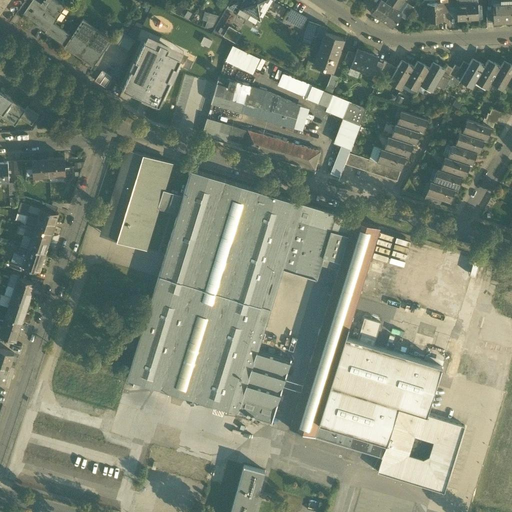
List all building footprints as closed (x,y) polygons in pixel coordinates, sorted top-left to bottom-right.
[(16,13),(22,17),(23,15),(23,14),(29,4),(30,4),(25,0),(16,13)] [(44,32),(64,46),(71,36),(53,24),(66,4),(60,0),(45,0),(48,2),(45,6),(35,0),(32,0),(30,4),(29,4),(23,14),(23,15),(46,30),(44,32)] [(230,0),(226,7),(232,11),(235,7),(239,9),(241,6),(244,0),(230,0)] [(244,0),(241,6),(251,12),(259,17),(260,17),(269,0),(244,0)] [(381,20),(391,6),(386,2),(382,0),(379,0),(370,13),(381,20)] [(395,0),(391,6),(397,10),(404,0),(403,0),(395,0)] [(401,12),(407,2),(404,0),(397,10),(401,12)] [(456,0),(457,6),(457,19),(478,18),(478,15),(482,15),(482,9),(479,9),(479,3),(477,3),(477,2),(467,2),(466,0),(456,0)] [(400,16),(405,19),(413,6),(407,2),(401,12),(402,13),(400,16)] [(277,3),(270,11),(276,15),(282,7),(277,3)] [(426,4),(427,22),(443,21),(442,13),(442,3),(426,4)] [(494,22),(494,23),(511,21),(511,3),(500,5),(493,5),(493,10),(494,22)] [(177,4),(173,11),(179,15),(184,8),(177,4)] [(165,5),(162,10),(169,14),(171,8),(165,5)] [(247,19),(251,12),(241,6),(239,9),(237,13),(247,19)] [(401,12),(397,10),(391,6),(381,20),(392,27),(400,16),(402,13),(401,12)] [(448,6),(449,12),(454,19),(457,19),(457,6),(448,6)] [(284,19),(301,29),(307,18),(290,9),(284,19)] [(207,21),(205,27),(207,28),(212,27),(219,16),(205,12),(202,20),(207,21)] [(255,24),(259,17),(251,12),(247,19),(255,24)] [(64,47),(92,67),(111,39),(83,19),(71,36),(64,46),(64,47)] [(317,36),(320,25),(309,21),(303,38),(314,42),(316,36),(317,36)] [(127,36),(135,39),(142,25),(136,22),(133,29),(131,28),(127,36)] [(317,36),(323,38),(325,32),(326,33),(328,28),(320,25),(317,36)] [(224,36),(234,41),(238,34),(228,28),(224,36)] [(113,41),(128,51),(135,41),(120,31),(113,41)] [(314,65),(332,71),(343,38),(326,33),(325,32),(323,38),(314,65)] [(184,52),(148,35),(144,42),(158,49),(160,44),(169,48),(167,53),(180,59),(184,52)] [(204,36),(200,43),(209,47),(212,40),(204,36)] [(131,71),(122,89),(143,99),(158,106),(159,106),(170,81),(168,80),(173,67),(176,69),(180,59),(167,53),(169,48),(160,44),(158,49),(144,42),(135,61),(138,63),(134,72),(131,70),(131,71)] [(260,58),(232,45),(225,61),(252,74),(260,58)] [(351,65),(361,69),(371,73),(371,72),(376,61),(378,56),(358,49),(356,54),(351,65)] [(344,62),(351,65),(356,54),(348,51),(344,62)] [(475,81),(477,79),(485,65),(479,61),(478,63),(472,59),(469,64),(463,74),(461,78),(473,85),(475,81)] [(384,60),(383,64),(380,72),(385,75),(391,64),(384,60)] [(404,83),(406,80),(414,66),(408,63),(407,64),(401,60),(397,68),(391,78),(390,79),(402,86),(404,83)] [(488,60),(485,65),(477,79),(489,86),(491,83),(492,80),(500,66),(494,62),(493,64),(488,60)] [(134,61),(129,70),(131,71),(131,70),(134,72),(138,63),(135,61),(134,61)] [(417,61),(414,66),(406,80),(418,87),(420,84),(421,81),(429,67),(424,64),(423,65),(417,61)] [(463,61),(460,67),(457,71),(458,72),(463,74),(469,64),(463,61)] [(503,61),(500,66),(492,80),(504,87),(506,84),(507,82),(511,74),(511,64),(510,64),(509,65),(503,61)] [(379,75),(380,72),(383,64),(377,62),(373,73),(379,75)] [(432,63),(429,67),(421,81),(427,85),(426,87),(432,91),(436,85),(436,84),(442,75),(445,68),(439,65),(438,66),(432,63)] [(397,68),(391,64),(385,75),(391,78),(397,68)] [(454,64),(452,68),(449,75),(451,76),(454,78),(458,72),(457,71),(460,67),(454,64)] [(358,76),(361,69),(351,65),(348,72),(349,74),(356,77),(358,76)] [(448,82),(451,76),(449,75),(452,68),(447,65),(445,68),(442,75),(447,78),(446,81),(448,82)] [(172,82),(178,69),(176,69),(173,67),(168,80),(170,81),(172,82)] [(102,70),(95,80),(100,84),(107,74),(102,70)] [(451,76),(448,82),(447,83),(455,88),(459,80),(461,78),(463,74),(458,72),(454,78),(451,76)] [(308,98),(313,85),(283,73),(278,85),(308,98)] [(105,87),(111,77),(107,74),(100,84),(105,87)] [(327,86),(334,88),(338,76),(331,74),(327,86)] [(447,78),(442,75),(436,84),(441,87),(443,86),(446,81),(447,78)] [(211,103),(258,117),(266,90),(259,89),(229,80),(219,77),(211,103)] [(472,87),(473,85),(461,78),(459,80),(472,87)] [(402,87),(402,86),(390,79),(389,81),(401,89),(402,87)] [(487,88),(489,86),(477,79),(475,81),(487,88)] [(416,90),(418,87),(406,80),(404,83),(416,90)] [(503,90),(504,87),(492,80),(491,83),(503,90)] [(444,89),(447,83),(448,82),(446,81),(443,86),(441,87),(436,84),(436,85),(444,89)] [(414,94),(416,90),(404,83),(402,86),(402,87),(414,94)] [(418,87),(416,90),(422,94),(426,87),(420,84),(418,87)] [(308,98),(319,102),(323,90),(313,85),(308,98)] [(300,106),(266,90),(258,117),(293,127),(300,106)] [(333,94),(323,90),(319,102),(328,106),(333,94)] [(0,112),(3,114),(12,101),(12,100),(0,92),(0,112)] [(351,101),(333,94),(328,106),(327,110),(344,117),(345,117),(351,101)] [(143,99),(141,102),(157,109),(158,106),(143,99)] [(462,104),(455,100),(451,106),(458,110),(462,104)] [(25,110),(12,101),(3,114),(0,112),(0,115),(15,125),(20,118),(25,110)] [(366,108),(351,101),(345,117),(344,117),(335,142),(341,144),(351,148),(359,126),(366,108)] [(20,118),(31,125),(39,114),(27,106),(25,110),(20,118)] [(309,108),(300,106),(293,127),(303,130),(309,108)] [(491,108),(489,114),(499,117),(501,118),(503,112),(492,108),(491,108)] [(404,111),(400,125),(420,132),(422,132),(424,126),(425,126),(428,119),(404,111)] [(497,123),(499,117),(489,114),(488,113),(486,119),(496,122),(497,123)] [(207,118),(206,121),(247,132),(247,130),(207,118)] [(494,129),(496,122),(486,119),(485,119),(484,118),(482,124),(492,127),(492,128),(494,129)] [(470,120),(465,134),(484,140),(486,140),(488,134),(489,135),(492,128),(492,127),(482,124),(470,120)] [(202,135),(242,148),(247,132),(206,121),(202,135)] [(418,139),(420,132),(400,125),(398,124),(394,138),(413,144),(415,144),(417,138),(418,139)] [(247,130),(247,132),(242,148),(294,163),(315,169),(320,151),(300,145),(247,130)] [(482,147),(484,140),(465,134),(463,133),(458,146),(477,152),(479,153),(481,147),(482,147)] [(411,152),(413,144),(394,138),(391,137),(387,150),(406,156),(407,157),(409,151),(411,152)] [(443,155),(451,157),(455,146),(447,143),(443,155)] [(340,177),(351,148),(341,144),(330,174),(340,177)] [(362,147),(355,144),(352,152),(359,154),(362,147)] [(475,159),(477,152),(458,146),(455,145),(455,146),(451,157),(451,158),(470,164),(471,165),(473,159),(475,159)] [(373,146),(369,159),(372,160),(378,162),(380,163),(384,149),(373,146)] [(403,164),(406,156),(387,150),(384,149),(380,163),(383,164),(389,166),(395,168),(400,169),(402,164),(403,164)] [(158,207),(177,213),(182,196),(163,190),(172,163),(127,150),(101,235),(146,248),(158,207)] [(345,164),(351,166),(355,155),(349,153),(345,164)] [(351,166),(357,168),(361,156),(355,155),(351,166)] [(357,168),(363,170),(366,158),(361,156),(357,168)] [(467,172),(470,164),(451,158),(448,157),(443,171),(462,177),(464,177),(466,171),(467,172)] [(49,176),(64,175),(64,167),(63,158),(48,159),(49,176)] [(363,170),(368,172),(372,160),(369,159),(366,158),(363,170)] [(34,177),(49,176),(48,159),(32,160),(32,168),(33,177),(34,177)] [(368,172),(374,174),(378,162),(372,160),(368,172)] [(374,174),(380,175),(383,164),(380,163),(378,162),(374,174)] [(380,175),(385,177),(389,166),(383,164),(380,175)] [(72,166),(64,167),(64,175),(64,176),(73,176),(72,166)] [(385,177),(391,179),(395,168),(389,166),(385,177)] [(34,179),(34,177),(33,177),(32,168),(24,168),(25,179),(34,179)] [(400,169),(395,168),(391,179),(397,181),(401,170),(400,169)] [(429,180),(436,182),(440,170),(433,168),(429,180)] [(127,378),(161,388),(224,180),(191,169),(182,196),(177,213),(127,378)] [(460,184),(462,177),(443,171),(441,170),(440,170),(436,182),(436,183),(455,189),(457,190),(459,184),(460,184)] [(161,388),(237,412),(261,333),(281,268),(301,203),(224,180),(161,388)] [(453,196),(455,189),(436,183),(433,182),(429,196),(441,200),(450,203),(451,202),(449,202),(451,196),(453,196)] [(424,200),(440,205),(441,200),(429,196),(426,195),(424,200)] [(53,199),(51,205),(57,207),(60,208),(62,202),(53,199)] [(38,218),(42,208),(20,201),(17,212),(28,215),(38,218)] [(353,218),(301,203),(281,268),(316,278),(316,279),(317,279),(321,264),(331,231),(348,236),(338,269),(289,428),(315,436),(346,336),(379,226),(353,218)] [(56,212),(57,207),(51,205),(47,204),(45,209),(56,212)] [(42,208),(38,218),(54,223),(58,213),(56,212),(45,209),(42,208)] [(28,215),(17,212),(15,219),(20,220),(25,225),(27,220),(28,215)] [(27,220),(36,223),(38,218),(28,215),(27,220)] [(36,223),(35,228),(51,233),(54,223),(38,218),(36,223)] [(16,232),(23,234),(25,229),(25,228),(18,225),(16,232)] [(33,232),(32,237),(48,242),(51,233),(35,228),(33,232)] [(331,231),(321,264),(338,269),(348,236),(331,231)] [(24,235),(21,244),(28,247),(32,237),(24,235)] [(32,237),(28,247),(45,252),(48,242),(32,237)] [(25,256),(28,247),(21,244),(17,254),(25,256)] [(45,252),(28,247),(25,256),(42,261),(45,252)] [(39,271),(42,261),(25,256),(17,254),(14,253),(11,260),(22,264),(22,266),(39,271)] [(9,266),(21,270),(22,266),(22,264),(11,260),(9,266)] [(261,333),(296,344),(316,279),(316,278),(281,268),(261,333)] [(7,285),(15,287),(18,278),(10,275),(7,285)] [(18,278),(15,287),(32,293),(35,283),(18,278)] [(15,287),(7,285),(4,294),(12,297),(15,287)] [(15,287),(12,297),(29,302),(32,293),(15,287)] [(0,303),(9,306),(12,297),(4,294),(2,294),(2,295),(0,300),(0,303)] [(12,297),(9,306),(26,312),(29,302),(12,297)] [(9,306),(6,316),(23,321),(26,312),(9,306)] [(6,316),(3,325),(20,331),(23,321),(6,316)] [(315,436),(382,456),(385,448),(398,405),(427,414),(442,365),(373,344),(380,322),(364,317),(357,339),(346,336),(315,436)] [(0,335),(16,341),(20,331),(3,325),(0,334),(0,335)] [(296,344),(261,333),(237,412),(272,422),(296,344)] [(0,364),(9,367),(14,353),(0,348),(0,364)] [(9,367),(0,364),(0,380),(4,382),(9,367)] [(429,456),(423,460),(451,468),(464,426),(427,414),(398,405),(385,448),(408,455),(414,436),(433,442),(429,456)] [(511,511),(511,411),(508,410),(476,511),(511,511)] [(444,492),(451,468),(423,460),(408,455),(385,448),(382,456),(377,472),(444,492)] [(252,511),(265,470),(244,465),(230,511),(252,511)]
